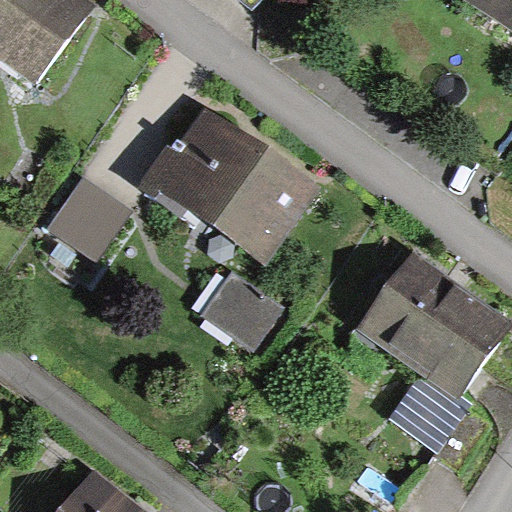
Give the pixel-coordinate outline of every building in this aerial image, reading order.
[(91,0),(0,0),(0,58),(33,84),(98,4),(91,0)] [(511,0),(467,0),(511,29),(511,0)] [(179,149),(173,140),(138,186),(193,228),(204,213),(266,259),(319,189),(244,133),(210,107),(179,149)] [(133,209),(83,176),(49,230),(99,262),(133,209)] [(451,280),(413,252),(357,329),(420,374),(390,415),(439,450),(473,403),(461,394),(511,323),(451,280)] [(255,350),(283,311),(233,274),(204,314),(255,350)] [(133,511),(88,480),(65,511),(133,511)]
